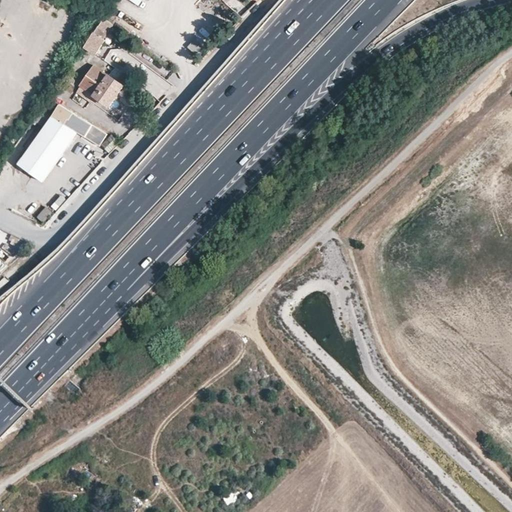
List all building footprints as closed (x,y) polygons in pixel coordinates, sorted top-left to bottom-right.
[(105,21),(96,32),(86,43),(95,51),(106,38),(114,27),(105,21)] [(194,38),(187,46),(197,55),(204,47),(194,38)] [(78,83),(79,84),(89,91),(95,97),(107,106),(123,86),(94,62),(78,83)] [(89,91),(79,84),(75,89),(84,97),(89,91)] [(95,97),(89,91),(84,97),(91,103),(95,97)] [(75,131),(52,115),(18,164),(42,179),(75,131)] [(85,122),(78,133),(83,136),(87,130),(91,125),(85,122)] [(108,134),(91,124),(91,125),(87,130),(89,131),(104,140),(108,134)] [(104,140),(89,131),(85,137),(99,147),(101,145),(103,141),(104,140)] [(118,142),(111,134),(101,145),(109,152),(118,142)] [(47,224),(54,211),(45,206),(38,219),(47,224)] [(234,493),(224,497),(227,504),(236,500),(234,493)]
